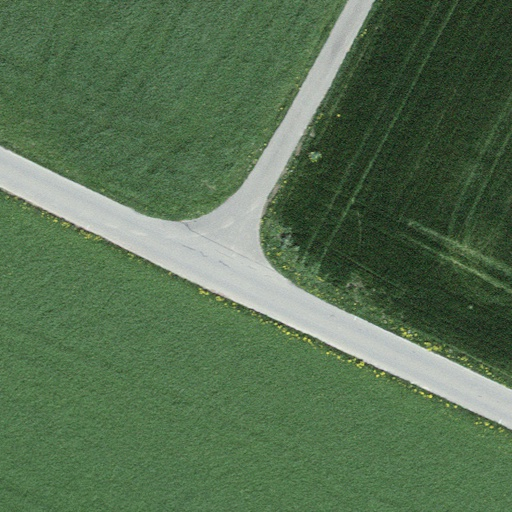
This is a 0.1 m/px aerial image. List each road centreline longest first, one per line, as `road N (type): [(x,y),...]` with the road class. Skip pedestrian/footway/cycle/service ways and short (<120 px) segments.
road 1 (unclassified): [(0,167),(511,409)]
road 2 (track): [(210,271),(362,0)]
